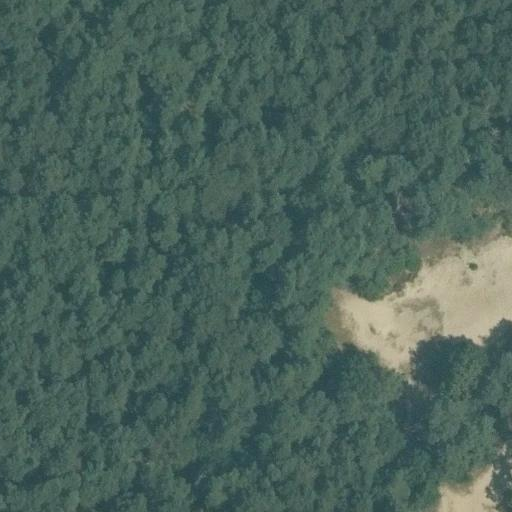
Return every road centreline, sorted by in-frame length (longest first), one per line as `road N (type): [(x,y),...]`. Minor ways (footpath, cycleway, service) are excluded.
road 1 (track): [(511,176),(215,245)]
road 2 (track): [(215,245),(0,300)]
